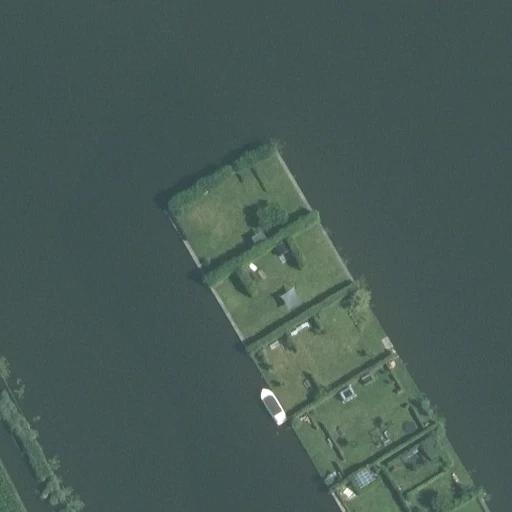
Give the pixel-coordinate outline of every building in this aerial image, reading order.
[(263,234),(252,241),(258,251),(269,245),(263,234)] [(279,258),(289,252),(284,243),(274,248),(279,258)] [(344,403),(356,397),(351,389),(340,396),(344,403)] [(443,456),(432,439),(422,446),(432,463),(443,456)] [(361,492),(377,482),(371,473),(368,475),(366,472),(353,480),(361,492)]
